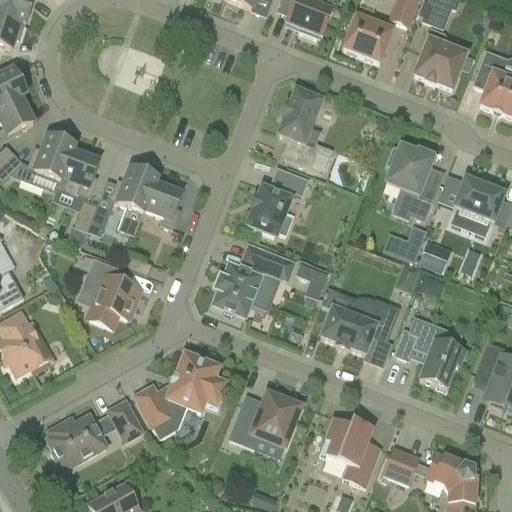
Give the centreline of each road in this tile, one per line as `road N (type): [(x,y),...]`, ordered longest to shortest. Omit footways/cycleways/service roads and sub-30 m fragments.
road 1 (residential): [(223,179),(66,111),(50,64),(60,28),(76,11),(135,6),(271,60)]
road 2 (residential): [(511,459),(170,324)]
road 3 (residential): [(271,60),(455,130),(474,150),(511,165)]
road 4 (residential): [(0,433),(162,344),(170,324)]
road 5 (residential): [(170,324),(223,179)]
road 6 (residential): [(223,179),(271,60)]
